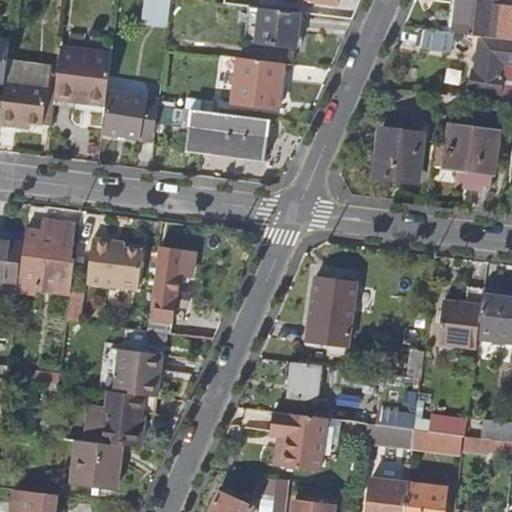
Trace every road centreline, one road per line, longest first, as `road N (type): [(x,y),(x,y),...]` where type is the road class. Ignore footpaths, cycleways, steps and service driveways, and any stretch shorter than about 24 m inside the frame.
road 1 (residential): [(165,511),(288,215)]
road 2 (residential): [(0,179),(288,215)]
road 3 (residential): [(288,215),(381,0)]
road 4 (residential): [(288,215),(511,243)]
